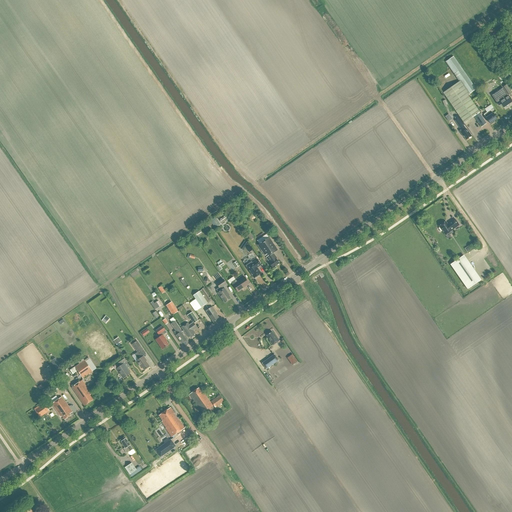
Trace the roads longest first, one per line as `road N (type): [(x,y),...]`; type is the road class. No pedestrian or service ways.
road 1 (tertiary): [(0,480),(511,126)]
road 2 (track): [(104,0),(304,270)]
